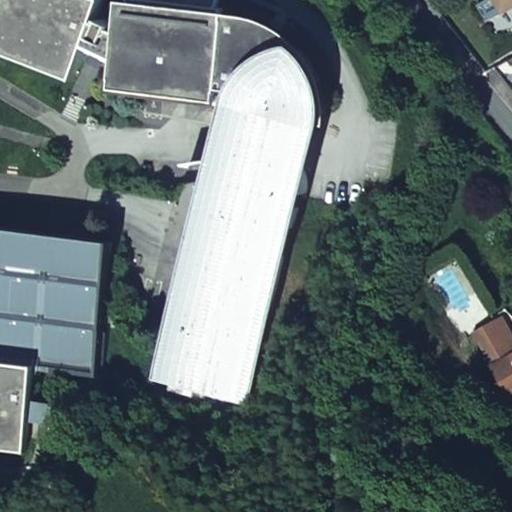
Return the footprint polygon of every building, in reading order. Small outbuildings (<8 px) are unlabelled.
[(0,0),(0,51),(72,80),(83,53),(96,20),(103,0),(0,0)] [(112,89),(218,103),(220,90),(245,92),(244,83),(255,81),(258,107),(295,112),(295,110),(321,114),(320,96),(314,79),(305,62),(294,49),(279,38),(265,32),(247,28),(218,24),(224,8),(217,7),(220,0),(130,0),(133,14),(122,13),(119,31),(113,28),(115,24),(105,19),(103,23),(96,20),(83,53),(114,68),(112,89)] [(511,0),(491,0),(498,11),(511,2),(511,0)] [(245,92),(227,157),(230,157),(232,157),(234,157),(236,157),(238,157),(240,157),(242,157),(244,157),(245,157),(247,157),(248,157),(250,157),(251,158),(252,158),(253,158),(255,173),(266,172),(265,158),(266,159),(268,159),(270,159),(272,159),(274,160),(277,160),(279,160),(282,161),(285,161),(287,162),(290,162),(293,162),(295,163),(298,163),(301,164),(321,114),(295,110),(295,112),(258,107),(255,81),(244,83),(245,92)] [(243,405),(285,257),(277,255),(284,227),(293,229),(298,209),(294,208),(299,192),(306,194),(307,191),(307,178),(301,164),(298,163),(295,163),(293,162),(290,162),(287,162),(285,161),(282,161),(279,160),(277,160),(274,160),(272,159),(270,159),(268,159),(266,159),(265,158),(266,172),(255,173),(253,158),(252,158),(251,158),(250,157),(248,157),(247,157),(245,157),(244,157),(242,157),(240,157),(238,157),(236,157),(234,157),(232,157),(230,157),(227,157),(215,206),(205,208),(176,313),(179,314),(175,328),(171,327),(156,380),(179,387),(193,391),(243,405)] [(0,227),(0,362),(35,367),(96,375),(113,242),(0,227)] [(511,360),(511,347),(499,325),(471,345),(479,356),(498,342),(511,360)] [(479,356),(511,400),(511,360),(498,342),(479,356)] [(0,447),(24,450),(35,367),(0,362),(0,447)]
